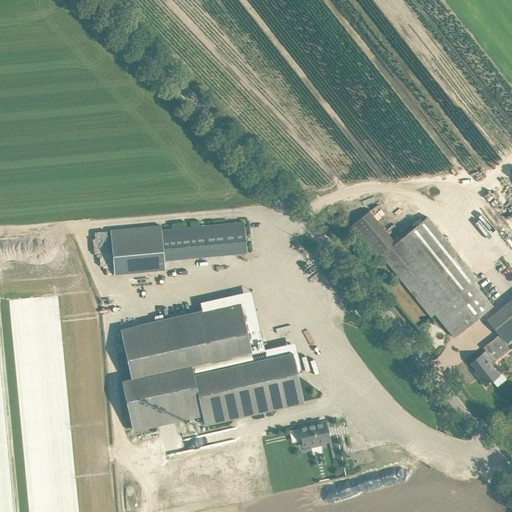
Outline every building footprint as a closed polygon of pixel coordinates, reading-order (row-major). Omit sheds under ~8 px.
[(489,205),(484,209),(502,229),(506,225),(489,205)] [(396,243),(369,211),(349,227),(375,258),(381,255),(396,243)] [(396,243),(381,255),(431,317),(435,314),(454,337),(461,331),(493,306),(473,282),(478,278),(428,216),(396,243)] [(246,253),(244,222),(161,230),(164,260),(246,253)] [(164,269),(164,260),(161,230),(160,226),(111,230),(115,274),(164,269)] [(511,299),(487,320),(499,334),(507,345),(511,341),(511,299)] [(132,378),(121,380),(133,432),(202,416),(204,424),(302,402),(291,353),(252,362),(239,303),(122,329),(132,378)] [(507,345),(499,334),(483,347),(486,352),(484,354),(484,353),(471,363),(481,376),(479,378),(485,386),(499,375),(502,372),(494,362),(510,349),(507,345)] [(304,446),(311,444),(311,447),(321,445),(320,442),(329,440),(325,422),(300,428),(304,446)]
